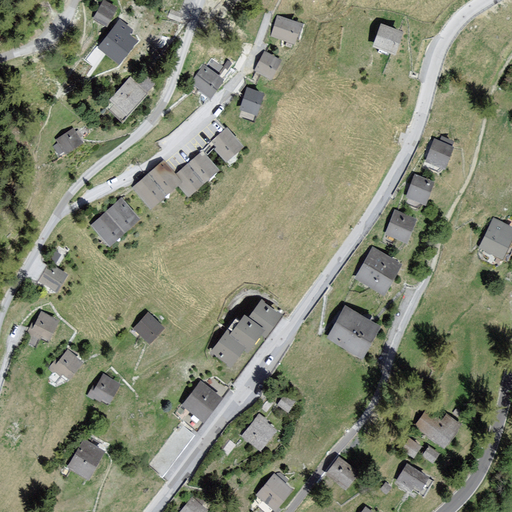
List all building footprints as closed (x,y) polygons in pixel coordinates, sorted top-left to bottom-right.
[(119,7),(105,0),(104,0),(94,18),(109,26),(119,7)] [(303,24),(277,16),(271,36),(297,44),(303,24)] [(127,25),(119,19),(99,47),(122,64),(139,41),(124,29),(127,25)] [(410,33),(385,24),(377,47),(402,56),(410,33)] [(284,60),(265,50),(255,70),(274,80),(284,60)] [(207,64),(218,70),(222,63),(211,57),(207,64)] [(226,78),(206,64),(192,83),(212,98),(226,78)] [(152,92),(133,77),(112,102),(131,117),(152,92)] [(264,94),(247,88),(240,110),(257,115),(264,94)] [(72,128),(55,140),(66,156),(83,144),(72,128)] [(248,147),(230,129),(214,144),(232,163),(248,147)] [(456,145),(434,138),(427,159),(448,166),(456,145)] [(179,172),(164,156),(131,187),(152,209),(179,184),(190,196),(220,168),(202,150),(179,172)] [(441,182),(418,174),(410,196),(433,205),(441,182)] [(145,221),(123,198),(94,226),(116,249),(145,221)] [(424,221),(398,211),(389,235),(415,245),(424,221)] [(511,240),(511,228),(492,219),(479,248),(503,260),(511,240)] [(409,265),(377,248),(360,279),(393,296),(409,265)] [(70,274),(51,263),(41,281),(60,292),(70,274)] [(232,329),(213,353),(237,369),(248,352),(254,355),(266,336),(270,338),(285,315),(266,301),(253,318),(248,315),(237,333),(232,329)] [(388,328),(348,307),(331,339),(371,360),(388,328)] [(65,322),(43,312),(33,334),(55,344),(65,322)] [(168,330),(150,314),(136,330),(153,346),(168,330)] [(86,364),(70,351),(52,371),(68,385),(86,364)] [(122,386),(101,374),(90,395),(111,406),(122,386)] [(223,398),(199,381),(180,406),(204,424),(223,398)] [(301,404),(289,396),(281,408),(293,415),(301,404)] [(447,421),(429,409),(417,427),(451,450),(468,426),(451,415),(447,421)] [(282,433),(261,416),(244,438),(265,454),(282,433)] [(197,435),(183,424),(150,467),(164,478),(197,435)] [(425,446),(411,437),(403,450),(416,459),(425,446)] [(109,455),(87,441),(70,469),(92,482),(109,455)] [(444,455),(433,447),(426,457),(437,465),(444,455)] [(364,474),(343,459),(330,476),(352,491),(364,474)] [(433,478),(407,464),(398,481),(423,495),(433,478)] [(281,511),(298,492),(275,474),(258,495),(279,511),(281,511)] [(207,511),(208,511),(192,497),(178,511),(207,511)]
